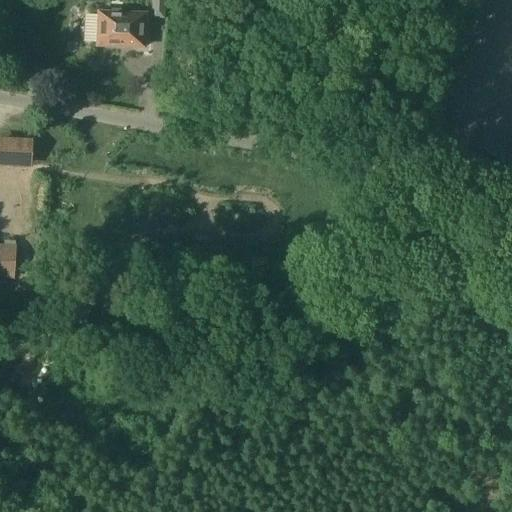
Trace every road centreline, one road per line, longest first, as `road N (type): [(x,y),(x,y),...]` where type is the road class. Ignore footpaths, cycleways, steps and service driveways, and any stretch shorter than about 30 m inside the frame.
road 1 (unclassified): [(418,168),(0,98)]
road 2 (unclassified): [(418,168),(468,0)]
